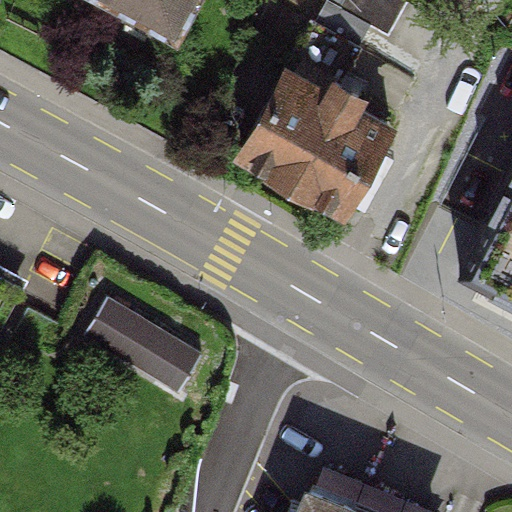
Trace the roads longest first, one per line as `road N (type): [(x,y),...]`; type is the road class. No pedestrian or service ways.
road 1 (primary): [(0,120),(303,289)]
road 2 (primary): [(303,289),(511,414)]
road 3 (residential): [(303,289),(217,511)]
